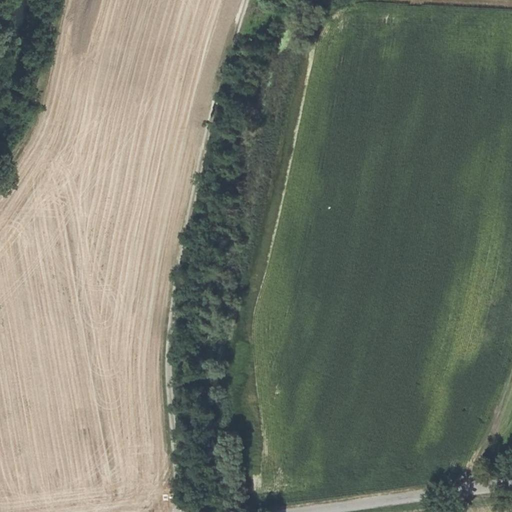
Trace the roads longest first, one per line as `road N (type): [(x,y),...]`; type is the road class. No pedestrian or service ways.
road 1 (track): [(179,511),(166,338),(211,107),(245,0)]
road 2 (tertiary): [(295,511),(511,485)]
